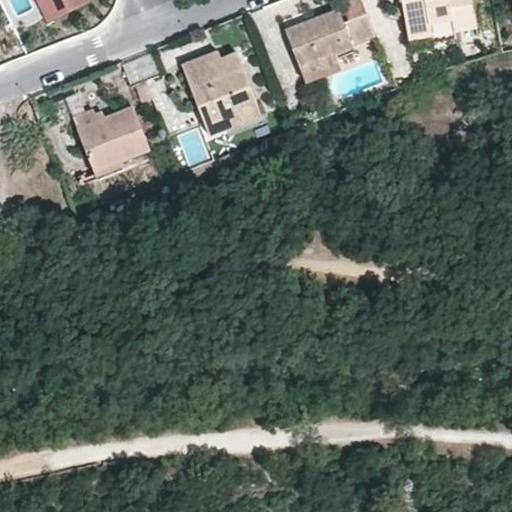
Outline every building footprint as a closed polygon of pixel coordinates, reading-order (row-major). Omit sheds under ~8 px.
[(87,0),(39,0),(49,20),(88,2),(87,0)] [(403,0),(410,37),(433,34),(476,27),(471,0),(403,0)] [(301,67),(332,55),(378,36),(368,13),(344,22),(339,10),(287,31),(301,67)] [(410,37),(412,49),(435,46),(433,34),(410,37)] [(160,75),(151,52),(136,57),(146,80),(160,75)] [(221,58),(218,52),(210,55),(214,62),(221,58)] [(184,65),(207,125),(258,106),(237,53),(221,58),(214,62),(210,55),(184,65)] [(338,71),(332,55),(301,67),(307,83),(338,71)] [(146,80),(136,57),(123,63),(132,86),(146,80)] [(207,125),(211,136),(262,116),(258,106),(207,125)] [(95,170),(121,160),(150,148),(133,108),(107,119),(82,129),(79,130),(95,170)] [(78,117),(82,129),(107,119),(103,111),(97,114),(95,110),(78,117)] [(125,169),(121,160),(95,170),(99,180),(125,169)]
